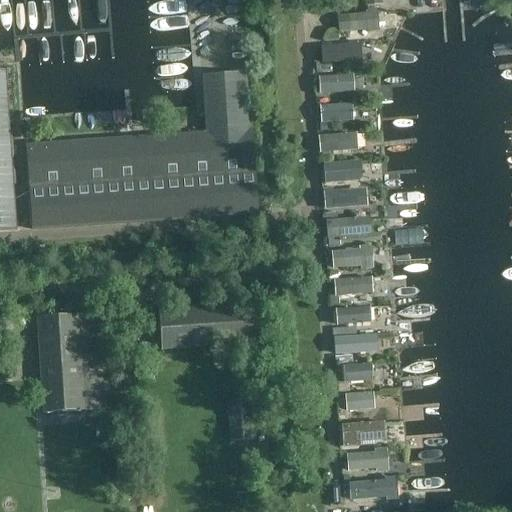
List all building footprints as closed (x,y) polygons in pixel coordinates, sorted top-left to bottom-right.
[(378,33),(377,12),(366,13),(367,16),(339,19),(340,33),(368,30),(368,33),(378,33)] [(361,64),(359,44),(349,44),(349,47),(321,50),(322,64),(350,62),(351,65),(361,64)] [(0,233),(15,232),(4,72),(0,72),(0,233)] [(256,215),(251,131),(247,132),(243,76),(201,78),(205,135),(25,147),(31,231),(256,215)] [(353,92),(352,78),(320,80),(321,94),(353,92)] [(352,121),(351,107),(325,109),(326,123),(352,121)] [(354,150),(353,136),(317,139),(319,154),(354,150)] [(356,179),(355,165),(329,167),(330,181),(356,179)] [(358,207),(357,193),(331,195),(332,209),(358,207)] [(363,236),(362,222),(330,224),(331,238),(363,236)] [(372,269),(370,249),(360,250),(360,253),(332,255),(333,269),(361,267),(361,270),(372,269)] [(372,294),(371,280),(334,283),(335,297),(372,294)] [(256,344),(253,304),(157,311),(160,351),(256,344)] [(369,324),(368,309),(336,312),(337,326),(369,324)] [(111,411),(106,315),(37,318),(42,415),(111,411)] [(368,353),(367,339),(341,341),(342,355),(368,353)] [(371,381),(370,367),(344,369),(345,383),(371,381)] [(373,410),(372,396),(346,398),(347,412),(373,410)] [(254,441),(251,400),(226,402),(229,442),(254,441)] [(383,441),(382,424),(342,427),(343,447),(359,446),(359,442),(383,441)] [(387,471),(385,451),(375,452),(375,455),(347,457),(348,471),(376,469),(377,472),(387,471)] [(396,500),(395,480),(385,480),(385,483),(349,486),(350,500),(386,498),(386,501),(396,500)]
